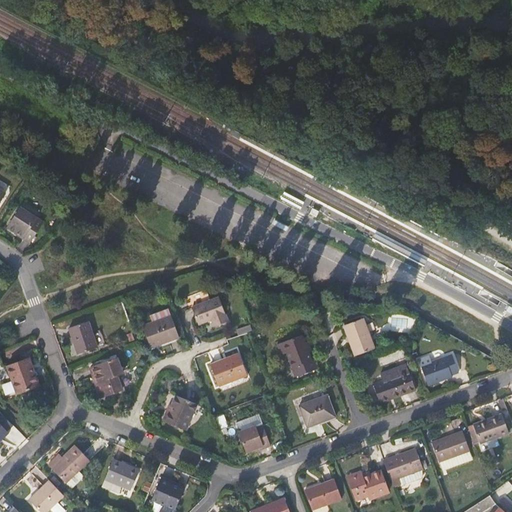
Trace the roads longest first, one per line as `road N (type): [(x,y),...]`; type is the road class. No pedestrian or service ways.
road 1 (residential): [(511,326),(0,69)]
road 2 (track): [(61,0),(511,243)]
road 3 (residential): [(0,251),(17,263),(68,410)]
road 4 (residential): [(511,377),(363,433)]
road 5 (residential): [(223,341),(161,365),(127,434)]
